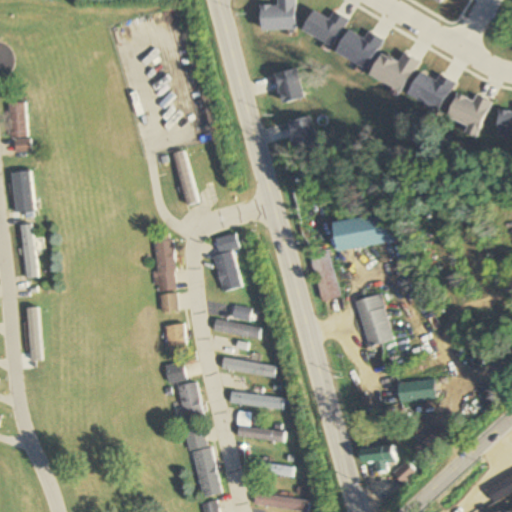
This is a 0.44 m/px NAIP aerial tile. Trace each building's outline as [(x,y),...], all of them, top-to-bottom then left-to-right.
[(12,139),(17,139),(18,152),(31,151),(27,101),(10,103),(12,139)] [(334,222),(339,251),(395,241),(390,213),(334,222)] [(23,225),(26,279),(38,279),(36,224),(23,225)] [(175,290),(172,234),(153,234),(155,291),(175,290)] [(223,292),(242,288),(234,250),(240,248),(237,234),(216,238),(220,255),(215,256),(223,292)] [(324,302),(342,297),(329,250),(311,255),(324,302)] [(177,312),(176,294),(159,295),(159,313),(177,312)] [(356,302),(371,348),(394,340),(380,294),(356,302)] [(251,321),(253,309),(236,307),(234,319),(251,321)] [(262,328),(217,320),(215,332),(260,340),(262,328)] [(168,358),(187,356),(184,325),(164,327),(168,358)] [(223,371),(276,379),(278,366),(224,358),(223,371)] [(185,382),(182,363),(164,366),(167,385),(185,382)] [(399,386),(402,405),(438,399),(434,379),(399,386)] [(176,388),(184,425),(204,421),(196,383),(176,388)] [(284,410),(286,399),(232,393),(231,405),(284,410)] [(285,444),(286,433),(240,426),(239,437),(285,444)] [(186,433),(201,499),(220,494),(206,429),(186,433)] [(440,442),(435,435),(424,444),(429,450),(440,442)] [(387,462),(395,462),(394,446),(362,447),(363,463),(375,462),(376,472),(388,471),(387,462)] [(294,477),(295,467),(248,461),(247,471),(294,477)] [(256,505),(309,511),(310,500),(257,494),(256,505)] [(219,511),(218,501),(202,504),(203,511),(219,511)]
